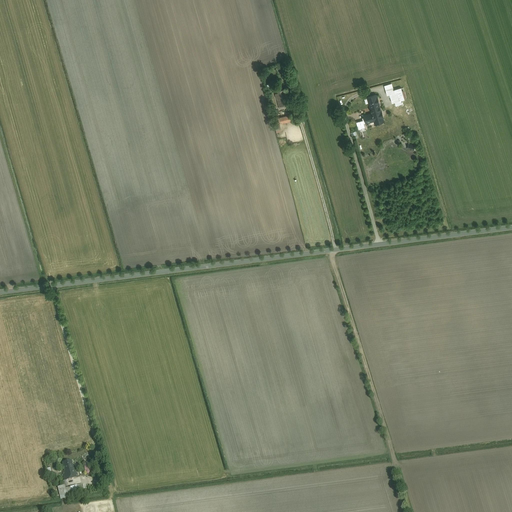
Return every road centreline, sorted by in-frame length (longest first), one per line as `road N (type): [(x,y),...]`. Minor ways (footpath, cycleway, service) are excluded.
road 1 (tertiary): [(0,291),(511,225)]
road 2 (track): [(329,249),(410,511)]
